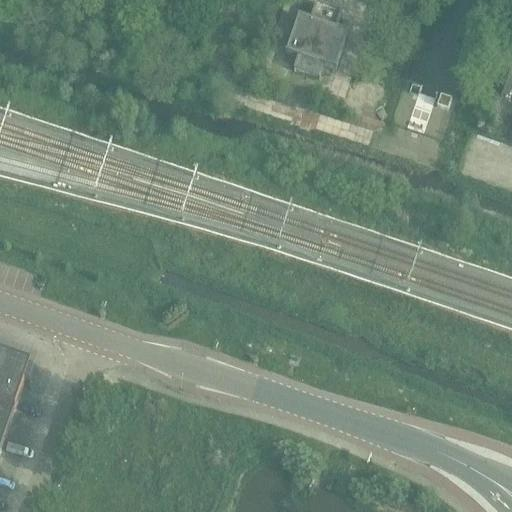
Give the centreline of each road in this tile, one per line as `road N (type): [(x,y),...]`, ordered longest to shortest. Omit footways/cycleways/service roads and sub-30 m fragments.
road 1 (unclassified): [(428,450),(89,333)]
road 2 (unclassified): [(29,511),(89,333)]
